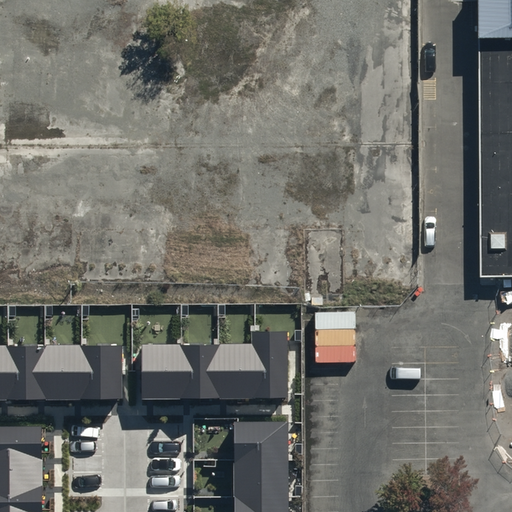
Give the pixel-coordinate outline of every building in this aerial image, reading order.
[(511,0),(473,0),(476,275),(511,274),(511,0)] [(249,340),(140,341),(140,393),(282,392),(282,329),(249,329),(249,340)] [(0,394),(121,394),(121,341),(0,341),(0,394)] [(284,511),(285,418),(232,418),(232,511),(284,511)] [(40,511),(40,423),(0,423),(0,511),(40,511)]
